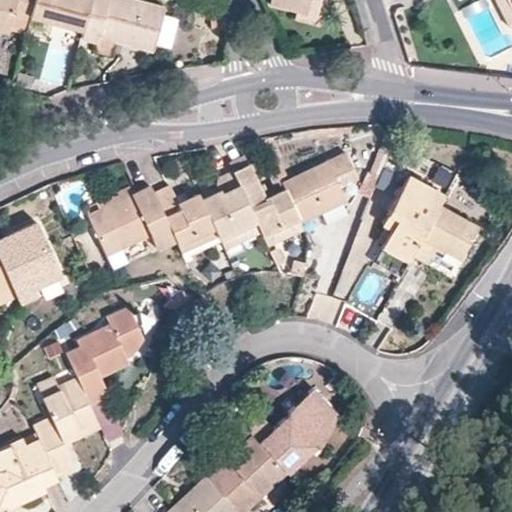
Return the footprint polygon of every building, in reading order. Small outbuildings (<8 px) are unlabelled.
[(0,0),(0,30),(5,32),(13,10),(30,14),(33,0),(0,0)] [(83,25),(89,0),(33,0),(30,14),(82,28),(83,25)] [(101,29),(100,35),(152,50),(164,7),(140,0),(138,8),(112,0),(89,0),(83,25),(101,29)] [(271,0),(271,6),(315,16),(317,0),(271,0)] [(355,177),(344,152),(280,182),(283,189),(297,217),(299,220),(322,209),(345,199),(339,185),(355,177)] [(231,169),(234,177),(238,186),(242,194),(258,186),(247,162),(231,169)] [(238,186),(234,177),(217,184),(220,193),(220,195),(238,186)] [(442,198),(405,177),(379,224),(385,228),(389,231),(380,250),(406,265),(410,257),(438,206),(442,198)] [(150,186),(132,195),(100,210),(87,217),(105,255),(149,234),(155,249),(156,249),(176,241),(155,195),(150,186)] [(238,186),(220,195),(220,193),(202,200),(214,226),(220,237),(255,221),(248,206),(242,194),(238,186)] [(264,198),(258,186),(242,194),(248,206),(264,198)] [(132,195),(128,187),(97,202),(100,210),(132,195)] [(202,200),(199,194),(179,203),(171,187),(155,195),(176,241),(178,243),(214,226),(202,200)] [(297,217),(283,189),(264,198),(248,206),(255,221),(261,234),(297,217)] [(350,210),(345,199),(322,209),(328,222),(350,210)] [(460,262),(478,230),(438,206),(410,257),(426,266),(433,255),(436,249),(460,262)] [(220,237),(227,251),(261,234),(255,221),(220,237)] [(35,295),(32,289),(60,276),(40,232),(36,223),(0,238),(0,265),(10,286),(14,295),(15,302),(35,295)] [(220,237),(214,226),(178,243),(182,254),(220,237)] [(375,247),(380,250),(389,231),(385,228),(375,247)] [(0,265),(0,290),(10,286),(0,265)] [(0,301),(14,295),(10,286),(0,290),(0,301)] [(183,291),(165,314),(180,312),(185,316),(196,302),(183,291)] [(347,306),(341,324),(356,329),(362,311),(347,306)] [(106,317),(109,324),(76,339),(78,346),(65,353),(78,381),(88,402),(107,393),(98,373),(125,361),(121,351),(132,347),(141,334),(128,307),(106,317)] [(78,381),(42,398),(51,419),(33,427),(38,438),(54,475),(74,466),(65,445),(63,438),(97,423),(88,402),(78,381)] [(339,422),(311,392),(272,429),(255,411),(240,423),(282,468),(285,472),(339,422)] [(99,429),(97,423),(63,438),(65,445),(99,429)] [(241,511),(259,496),(255,492),(282,468),(240,423),(227,437),(237,447),(204,477),(235,510),(236,511),(241,511)] [(54,475),(38,438),(24,445),(20,438),(0,447),(0,502),(5,501),(41,484),(56,478),(54,475)] [(255,492),(259,496),(285,472),(282,468),(255,492)] [(166,511),(233,511),(235,510),(204,477),(193,488),(193,491),(173,509),(172,507),(166,511)] [(5,501),(8,508),(45,491),(41,484),(5,501)]
